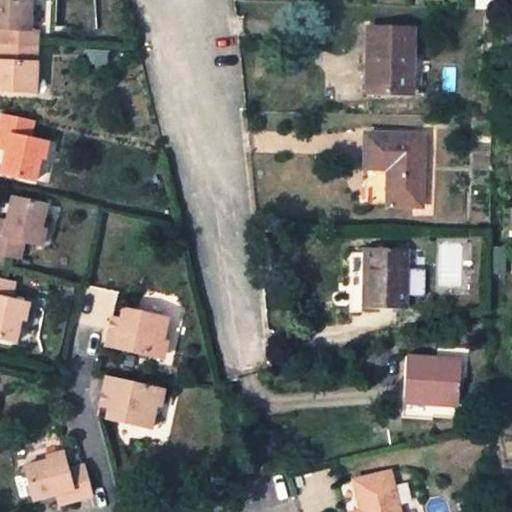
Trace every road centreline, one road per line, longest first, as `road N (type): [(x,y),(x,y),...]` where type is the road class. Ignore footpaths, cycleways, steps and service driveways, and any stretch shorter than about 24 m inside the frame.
road 1 (residential): [(243,364),(183,0)]
road 2 (residential): [(110,511),(74,370),(91,299)]
